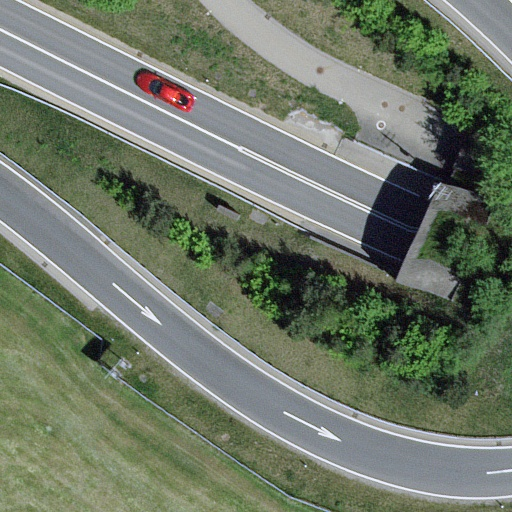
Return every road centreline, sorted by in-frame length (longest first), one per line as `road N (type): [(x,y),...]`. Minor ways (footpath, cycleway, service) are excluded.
road 1 (primary): [(0,191),(227,378),(283,414),(407,462),(472,472),(511,468)]
road 2 (primary): [(511,267),(238,147),(0,29)]
